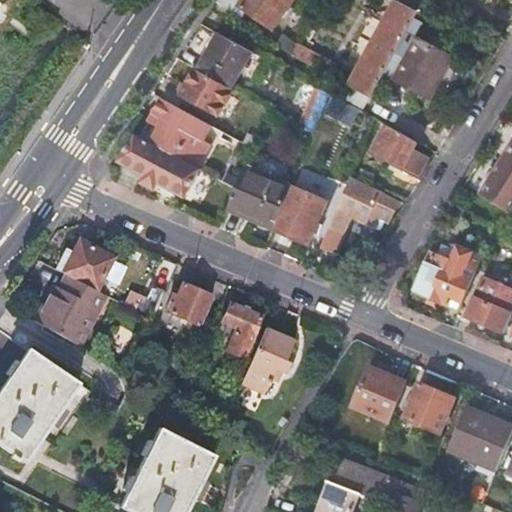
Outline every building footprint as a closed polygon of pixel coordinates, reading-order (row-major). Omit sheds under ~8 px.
[(219,0),(218,3),(241,19),(246,13),(273,31),(295,0),(302,0),(308,3),(310,0),(219,0)] [(400,5),(354,90),(372,99),(412,26),(423,5),(417,2),(412,11),(400,5)] [(291,23),(278,46),(289,53),(303,31),(291,23)] [(252,51),(220,34),(199,72),(231,89),(252,51)] [(453,60),(418,42),(397,82),(432,100),(453,60)] [(343,70),(298,47),(293,57),(337,81),(343,70)] [(231,89),(199,72),(196,71),(187,87),(192,90),(186,100),(220,118),(234,91),(231,89)] [(141,139),(151,145),(165,120),(170,121),(177,108),(163,100),(141,139)] [(344,123),(351,110),(338,102),(331,115),(344,123)] [(204,142),(213,127),(185,112),(177,108),(170,121),(165,120),(151,145),(199,170),(211,147),(204,142)] [(417,144),(387,127),(372,154),(418,178),(428,160),(414,152),(417,144)] [(141,139),(137,137),(119,165),(147,180),(160,187),(187,201),(205,173),(199,170),(151,145),(141,139)] [(511,150),(483,196),(511,213),(511,150)] [(237,191),(229,212),(245,219),(247,214),(277,227),(293,187),(293,186),(248,167),(241,182),(237,191)] [(228,175),(224,184),(237,191),(241,182),(228,175)] [(331,228),(321,251),(336,257),(346,235),(353,218),(376,228),(382,216),(391,220),(400,204),(382,195),(382,194),(367,187),(366,189),(353,182),(339,211),(338,211),(334,219),(330,228),(331,228)] [(293,187),(277,227),(275,231),(308,245),(327,201),(293,187)] [(382,216),(376,228),(385,232),(391,220),(382,216)] [(68,276),(97,291),(115,258),(81,240),(75,253),(63,274),(68,276)] [(455,298),(465,303),(484,258),(458,248),(452,263),(433,256),(430,264),(428,264),(416,293),(451,308),(455,298)] [(83,343),(107,296),(97,291),(68,276),(60,290),(55,288),(37,321),(83,343)] [(505,333),(511,317),(511,290),(486,279),(470,318),(505,333)] [(213,297),(183,285),(171,314),(201,327),(213,297)] [(137,310),(155,320),(167,292),(154,286),(145,302),(141,300),(137,310)] [(263,317),(230,303),(222,322),(237,328),(227,350),(245,358),(263,317)] [(266,330),(242,384),(266,395),(277,370),(288,374),(293,363),(287,361),(295,342),(266,330)] [(29,352),(0,393),(0,444),(24,462),(78,385),(29,352)] [(391,424),(407,384),(370,369),(354,408),(391,424)] [(454,400),(420,385),(406,419),(440,434),(454,400)] [(498,470),(511,437),(511,427),(469,409),(452,451),(498,470)] [(355,431),(326,419),(321,432),(350,444),(355,431)] [(185,511),(214,458),(161,431),(121,508),(129,511),(185,511)] [(352,511),(359,495),(393,508),(391,511),(417,511),(425,493),(346,461),(340,475),(345,478),(342,486),(331,483),(318,511),(352,511)]
